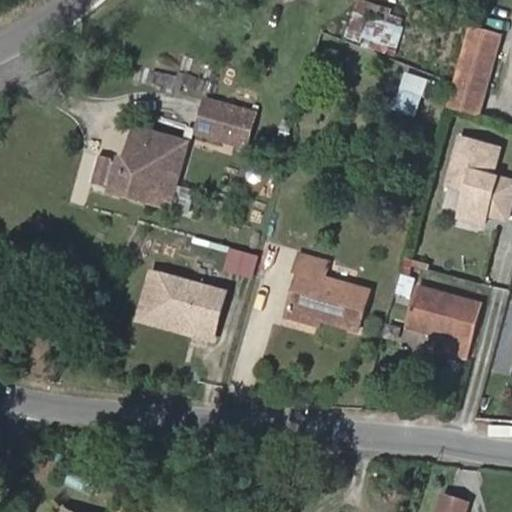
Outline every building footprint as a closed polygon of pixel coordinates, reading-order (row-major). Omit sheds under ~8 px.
[(219,11),(225,0),(201,0),(219,11)] [(365,9),(357,47),(395,55),(404,17),(365,9)] [(304,80),(320,37),(302,31),(300,39),(288,35),(266,26),(250,71),(302,89),(304,80)] [(480,113),(501,35),(471,27),(450,105),(480,113)] [(151,69),(147,81),(172,88),(176,76),(151,69)] [(423,95),(428,80),(407,74),(402,89),(423,95)] [(245,144),(253,114),(206,101),(197,130),(245,144)] [(144,197),(149,179),(156,181),(155,185),(175,191),(189,142),(139,128),(130,163),(99,154),(91,183),(144,197)] [(507,224),(511,204),(511,176),(495,172),(501,144),(454,133),(441,187),(458,191),(450,224),(483,232),(486,219),(507,224)] [(91,183),(99,154),(84,150),(76,178),(91,183)] [(253,278),(257,252),(226,247),(222,272),(253,278)] [(359,331),(370,291),(324,279),(328,263),(301,255),(296,271),(301,273),(290,311),(359,331)] [(212,343),(227,287),(147,266),(132,322),(212,343)] [(473,340),(483,304),(419,286),(408,327),(456,340),(458,335),(473,340)] [(465,511),(468,503),(445,496),(439,511),(465,511)]
